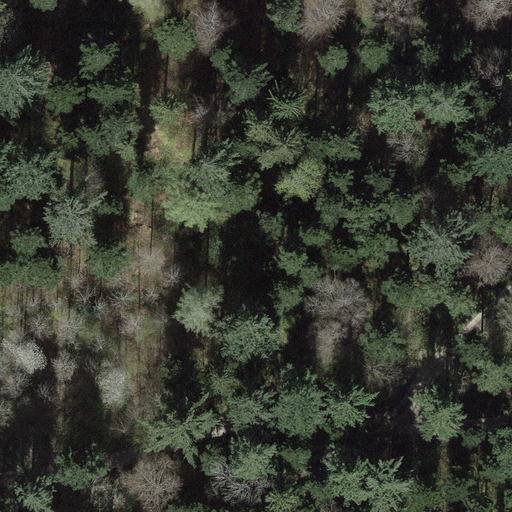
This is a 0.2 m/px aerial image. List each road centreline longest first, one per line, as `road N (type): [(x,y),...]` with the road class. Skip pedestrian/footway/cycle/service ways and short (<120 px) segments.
road 1 (track): [(400,424),(282,416),(137,455),(0,476)]
road 2 (track): [(220,511),(243,489),(400,424)]
road 3 (track): [(511,289),(400,424)]
